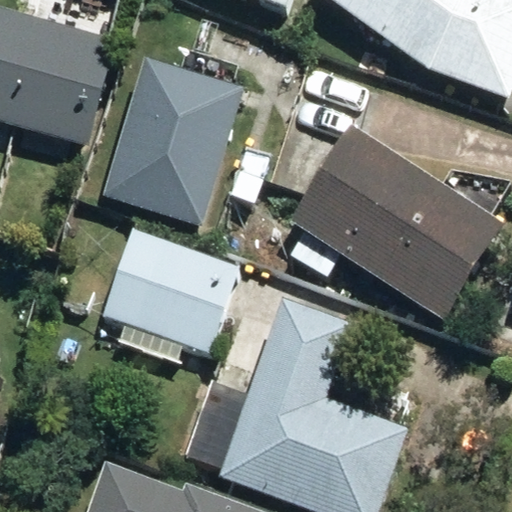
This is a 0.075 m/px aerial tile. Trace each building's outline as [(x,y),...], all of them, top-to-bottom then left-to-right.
[(252,0),(303,19),(310,0),(252,0)] [(511,0),(330,0),(438,80),(511,107),(511,0)] [(0,7),(0,124),(81,147),(112,39),(0,7)] [(243,83),(143,55),(102,199),(202,227),(243,83)] [(306,230),(457,328),(511,242),(511,234),(364,138),(306,230)] [(112,323),(219,362),(249,277),(141,238),(112,323)] [(0,346),(9,350),(19,322),(0,313),(0,346)] [(231,487),(298,511),(395,511),(421,442),(337,411),(363,339),(295,314),(231,487)] [(0,442),(11,372),(0,370),(0,442)] [(231,511),(206,502),(202,510),(123,480),(111,511),(231,511)]
